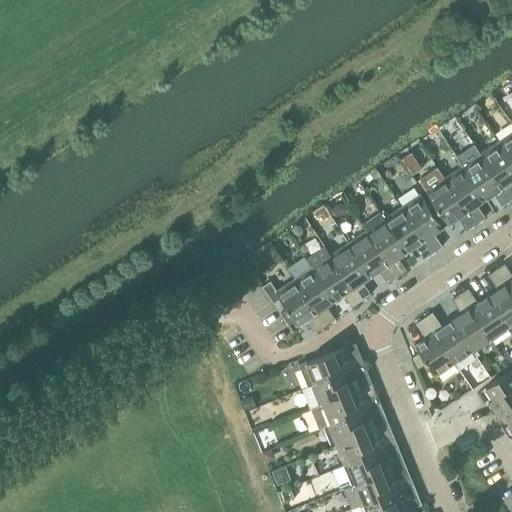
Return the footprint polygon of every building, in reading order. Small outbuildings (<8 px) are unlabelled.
[(511,131),(497,141),(511,163),(511,131)] [(480,153),(511,200),(511,199),(511,163),(497,141),(480,153)] [(474,144),(456,157),(461,165),(485,200),(494,194),(502,206),(511,200),(480,153),(474,144)] [(485,200),(461,165),(444,177),(475,224),(485,217),(477,205),(485,200)] [(437,167),(419,180),(449,225),(458,218),(466,230),(475,224),(444,177),(437,167)] [(420,193),(415,196),(402,205),(418,229),(433,253),(443,246),(435,234),(444,228),(420,193)] [(384,217),(407,252),(415,247),(423,259),(433,253),(418,229),(402,205),(384,217)] [(367,229),(398,276),(407,270),(399,258),(407,252),(384,217),(381,212),(363,224),(367,229)] [(398,276),(367,229),(348,241),(372,276),(380,271),(388,283),(398,276)] [(372,276),(348,241),(331,253),(362,300),(371,294),(363,282),(372,276)] [(326,246),(308,258),(313,265),(336,300),(343,295),(352,307),(362,300),(326,246)] [(511,274),(505,263),(496,269),(511,292),(511,274)] [(295,277),(326,324),(335,318),(327,306),(336,300),(313,265),(295,277)] [(509,327),(511,324),(511,292),(496,269),(488,274),(497,288),(488,295),(509,327)] [(271,281),(263,286),(274,303),(281,299),(288,309),(281,313),(291,329),(298,325),(299,326),(308,319),(316,331),(326,324),(295,277),(276,290),(271,281)] [(491,339),(509,327),(488,295),(478,302),(468,288),(460,294),(477,319),(491,339)] [(473,351),(491,339),(477,319),(460,294),(452,299),(461,313),(451,319),(473,351)] [(455,363),(473,351),(451,319),(442,326),(432,312),(424,318),(426,322),(455,363)] [(436,376),(455,363),(426,322),(424,318),(416,323),(425,337),(415,344),(436,376)] [(312,385),(364,364),(360,355),(344,361),(339,349),(307,362),(306,361),(299,364),(308,387),(312,385)] [(320,405),(356,390),(351,379),(368,372),(364,364),(312,385),(320,405)] [(494,408),(511,396),(511,369),(486,387),(496,401),(491,404),(494,408)] [(328,426),(381,404),(377,395),(360,401),(356,390),(320,405),(311,409),(319,429),(328,425),(328,426)] [(246,409),(257,405),(251,394),(241,398),(246,409)] [(511,396),(494,408),(497,413),(501,410),(511,423),(511,422),(511,396)] [(336,445),(372,431),(367,419),(384,412),(381,404),(328,426),(336,445)] [(344,465),(397,444),(393,435),(377,441),(372,431),(336,445),(344,465)] [(353,485),(389,471),(384,459),(401,452),(397,444),(344,465),(353,485)] [(267,448),(261,450),(265,461),(276,457),(273,450),(267,448)] [(285,467),(273,472),(278,484),(290,479),(285,467)] [(353,485),(343,489),(351,509),(361,505),(414,484),(410,475),(393,481),(389,471),(353,485)] [(414,484),(361,505),(363,511),(403,511),(405,511),(400,499),(417,492),(414,484)] [(290,487),(278,492),(282,503),(294,498),(290,487)]
